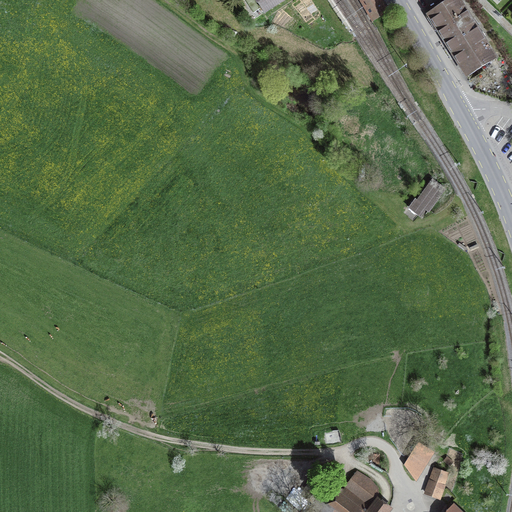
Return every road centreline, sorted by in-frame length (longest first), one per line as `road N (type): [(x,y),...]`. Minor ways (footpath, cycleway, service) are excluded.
road 1 (track): [(0,354),(81,407),(142,433),(249,450),(349,449)]
road 2 (secondary): [(398,0),(460,108)]
road 3 (secondary): [(460,108),(511,218)]
